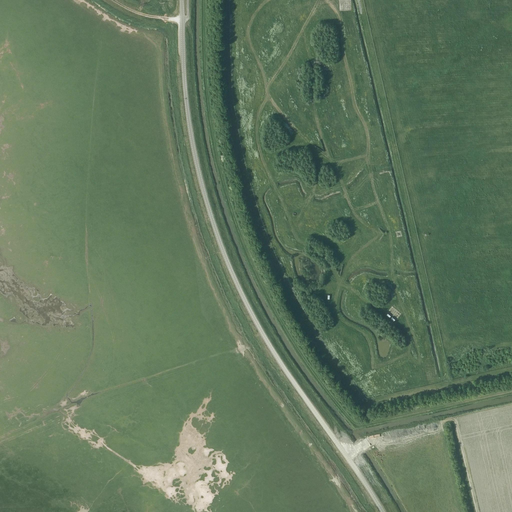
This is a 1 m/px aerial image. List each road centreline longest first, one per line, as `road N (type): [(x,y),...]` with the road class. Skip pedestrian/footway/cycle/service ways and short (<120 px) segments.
road 1 (track): [(204,0),(204,67),(224,189),(248,259),(314,376),(356,426),(511,391)]
road 2 (unclassified): [(382,511),(281,369),(221,251),(189,131),(181,0)]
